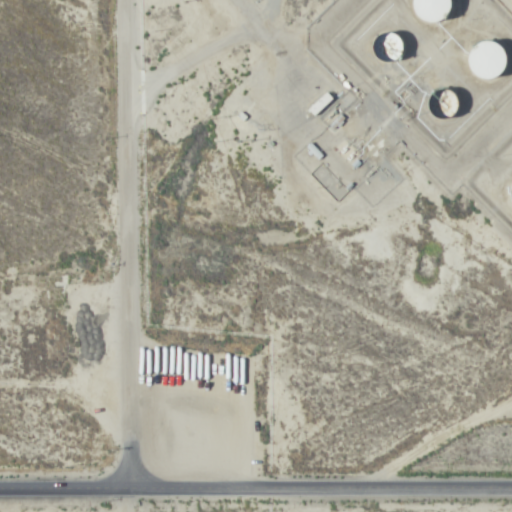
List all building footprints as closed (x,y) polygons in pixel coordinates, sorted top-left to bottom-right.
[(448,0),(418,0),(421,22),(451,19),(448,0)] [(385,60),(402,58),(399,32),(382,35),(385,60)] [(493,38),(466,60),(484,83),(511,60),(493,38)] [(457,113),(459,92),(444,90),(441,111),(457,113)] [(309,109),(314,115),(332,99),(327,92),(309,109)]
